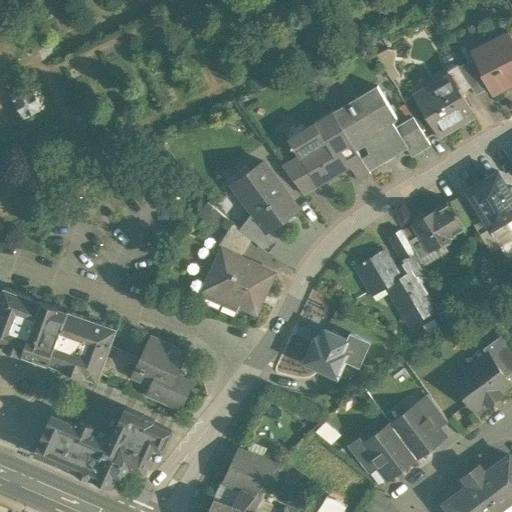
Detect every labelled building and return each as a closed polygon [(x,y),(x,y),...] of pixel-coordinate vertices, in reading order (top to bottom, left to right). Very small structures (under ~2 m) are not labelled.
[(511,41),(508,33),(506,34),(488,44),(488,43),(487,44),(490,51),(476,58),(473,52),(471,53),(475,60),(484,77),(482,78),(488,89),(492,96),(511,85),(511,41)] [(475,60),(459,68),(470,87),(475,96),(488,89),(482,78),(484,77),(475,60)] [(457,65),(446,72),(448,76),(449,75),(460,93),(470,87),(459,68),(457,65)] [(448,76),(428,88),(429,90),(415,99),(438,138),(451,130),(449,127),(472,113),(460,93),(449,75),(448,76)] [(48,115),(29,79),(8,90),(13,99),(11,100),(22,119),(23,119),(27,126),(48,115)] [(396,119),(377,87),(334,113),(351,143),(357,153),(368,171),(406,149),(407,148),(398,133),(392,122),(396,119)] [(333,112),(288,139),(292,146),(291,147),(292,148),(293,147),(299,157),(316,186),(350,167),(346,160),(347,159),(341,150),(351,143),(334,113),(333,112)] [(415,123),(398,133),(407,148),(406,149),(411,157),(429,146),(415,123)] [(347,159),(346,160),(350,167),(358,181),(370,174),(368,171),(357,153),(347,159)] [(316,186),(299,157),(282,167),(302,194),(316,186)] [(297,208),(264,162),(250,173),(245,166),(228,179),(254,216),(265,231),(267,230),(297,208)] [(497,173),(466,191),(478,213),(487,227),(488,226),(491,231),(480,237),(490,254),(511,241),(511,234),(505,223),(511,218),(511,192),(509,188),(507,190),(497,173)] [(436,210),(412,224),(429,252),(453,237),(452,236),(472,224),(469,218),(457,199),(437,211),(436,210)] [(487,227),(478,213),(469,218),(472,224),(480,237),(491,231),(488,226),(487,227)] [(265,231),(254,216),(242,230),(252,239),(265,249),(274,239),(267,230),(265,231)] [(234,225),(219,247),(222,249),(240,257),(252,239),(234,225)] [(402,231),(390,238),(403,260),(415,253),(402,231)] [(240,257),(222,249),(203,290),(249,311),(257,292),(265,295),(274,273),(240,257)] [(406,263),(395,269),(384,251),(356,268),(373,296),(389,286),(402,309),(400,311),(409,326),(435,311),(406,263)] [(41,299),(4,285),(0,294),(0,341),(4,343),(3,345),(22,352),(41,299)] [(41,299),(22,352),(48,362),(67,308),(41,299)] [(67,308),(48,362),(97,380),(102,368),(111,343),(117,326),(67,308)] [(347,339),(325,329),(320,340),(315,338),(305,361),(337,376),(347,354),(361,361),(370,342),(350,332),(347,339)] [(139,357),(131,375),(149,383),(145,392),(180,409),(194,379),(177,370),(186,350),(150,333),(139,357)] [(511,371),(511,346),(503,334),(483,349),(488,355),(505,377),(511,371)] [(111,343),(102,368),(128,380),(131,375),(139,357),(111,343)] [(488,355),(453,381),(475,410),(486,401),(488,404),(501,394),(499,392),(510,383),(505,377),(488,355)] [(447,419),(429,395),(419,403),(436,427),(447,419)] [(419,403),(391,424),(416,457),(444,437),(436,427),(419,403)] [(142,414),(124,406),(109,440),(92,478),(111,487),(116,477),(122,479),(128,466),(143,472),(152,454),(150,454),(154,446),(163,448),(171,429),(153,421),(154,420),(142,414)] [(93,425),(79,419),(77,423),(58,415),(41,454),(52,459),(51,460),(92,478),(109,440),(90,432),(93,425)] [(364,443),(363,445),(377,464),(387,478),(416,457),(391,424),(364,443)] [(364,443),(361,439),(349,448),(365,469),(367,471),(377,464),(363,445),(364,443)] [(278,465),(238,449),(229,467),(265,481),(278,465)] [(511,459),(509,456),(477,480),(499,510),(511,500),(511,459)] [(265,481),(229,467),(223,481),(242,489),(255,495),(265,481)] [(477,480),(445,504),(450,511),(496,511),(499,510),(477,480)] [(223,481),(213,500),(232,508),(242,489),(223,481)] [(255,495),(242,511),(243,511),(252,511),(260,498),(255,495)] [(296,511),(305,504),(289,495),(284,508),(292,511),(296,511)] [(213,500),(207,511),(241,511),(242,511),(232,508),(213,500)] [(339,511),(323,503),(317,511),(339,511)]
